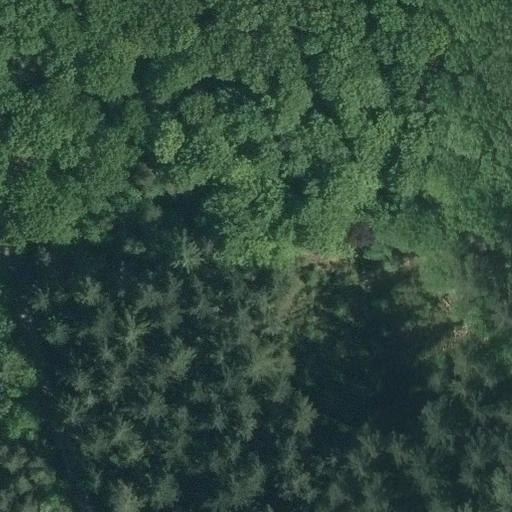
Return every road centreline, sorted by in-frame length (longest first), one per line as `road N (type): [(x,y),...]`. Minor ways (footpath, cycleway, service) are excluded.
road 1 (track): [(422,249),(198,0)]
road 2 (track): [(84,511),(0,249)]
road 3 (track): [(511,158),(422,249),(511,347)]
